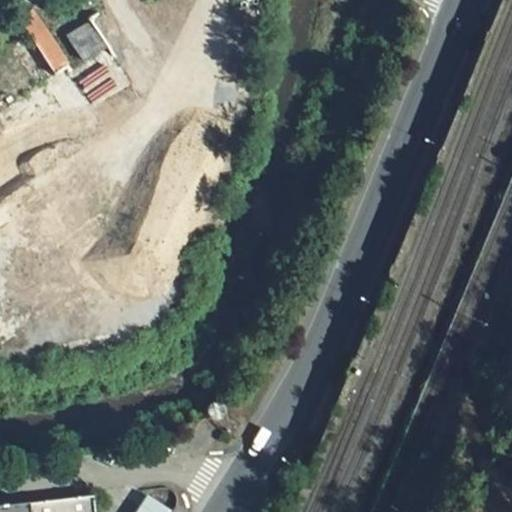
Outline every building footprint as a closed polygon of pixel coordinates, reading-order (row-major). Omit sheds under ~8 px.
[(143,49),(123,20),(113,5),(88,21),(90,25),(106,48),(118,65),(143,49)] [(55,74),(67,65),(31,13),(19,21),(55,74)] [(82,63),(106,48),(90,25),(67,39),(82,63)] [(110,127),(71,71),(67,65),(55,74),(0,110),(0,347),(79,294),(86,304),(96,296),(90,287),(153,245),(85,144),(110,127)] [(168,511),(170,509),(144,495),(134,511),(168,511)] [(92,511),(91,497),(27,505),(26,504),(0,506),(0,511),(92,511)]
